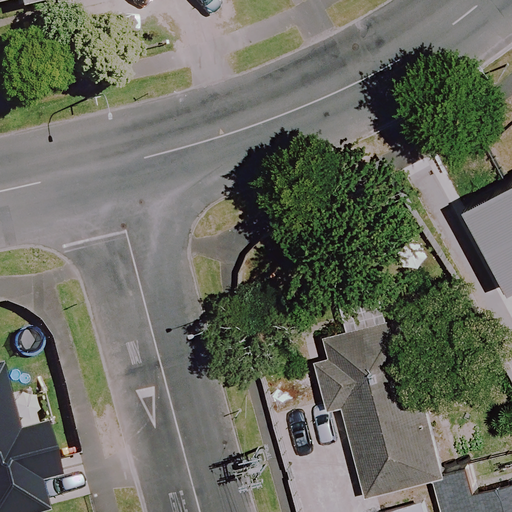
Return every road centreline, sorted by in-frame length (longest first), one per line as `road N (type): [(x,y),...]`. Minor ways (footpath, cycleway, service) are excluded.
road 1 (unclassified): [(114,168),(273,123),(483,0)]
road 2 (residential): [(204,511),(114,168)]
